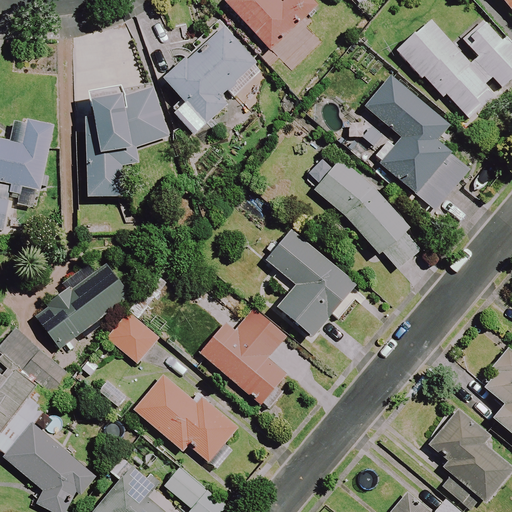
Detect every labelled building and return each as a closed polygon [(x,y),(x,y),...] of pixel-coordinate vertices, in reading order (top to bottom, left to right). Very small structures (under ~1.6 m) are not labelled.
[(286,0),(279,7),(272,0),(228,0),(222,6),(269,54),(316,8),(307,0),(286,0)] [(511,0),(496,0),(511,17),(511,0)] [(492,84),(500,92),(511,81),(511,44),(505,37),(500,41),(484,23),(460,45),(474,61),(468,66),(430,24),(395,55),(419,82),(422,79),(441,100),(444,97),(466,122),(495,96),(488,88),(492,84)] [(192,140),(261,74),(220,29),(161,84),(182,107),(171,117),(192,140)] [(448,129),(389,79),(362,111),(387,132),(365,158),(433,215),(468,172),(436,145),(448,129)] [(82,100),(85,202),(119,201),(119,169),(139,169),(139,150),(167,140),(149,91),(127,99),(82,100)] [(49,129),(14,124),(11,145),(0,142),(0,185),(18,189),(15,209),(36,212),(49,129)] [(410,231),(341,161),(311,190),(396,276),(420,251),(405,236),(410,231)] [(355,288),(289,234),(264,265),(292,289),(273,312),(310,343),(334,315),(339,320),(350,307),(343,302),(355,288)] [(130,300),(106,267),(68,295),(62,287),(42,302),(48,310),(34,320),(58,353),(130,300)] [(158,340),(129,317),(107,344),(136,367),(158,340)] [(289,381),(220,324),(195,354),(264,412),(289,381)] [(511,358),(505,353),(477,388),(501,408),(490,422),(511,440),(511,358)] [(89,358),(78,370),(90,381),(101,369),(89,358)] [(0,454),(7,460),(31,427),(44,409),(28,399),(36,388),(9,370),(2,381),(0,379),(0,454)] [(196,408),(161,379),(132,413),(182,455),(187,449),(207,466),(236,431),(201,402),(196,408)] [(441,470),(448,476),(438,488),(466,511),(471,511),(479,503),(483,506),(511,473),(480,446),(486,440),(455,415),(428,447),(447,463),(441,470)] [(31,427),(7,460),(2,467),(44,497),(36,508),(41,511),(65,511),(94,473),(31,427)] [(156,489),(124,462),(111,478),(119,484),(95,511),(158,511),(145,501),(156,489)] [(222,511),(225,509),(179,470),(163,489),(189,511),(188,511),(222,511)] [(435,511),(423,511),(404,496),(391,511),(454,511),(443,503),(435,511)]
